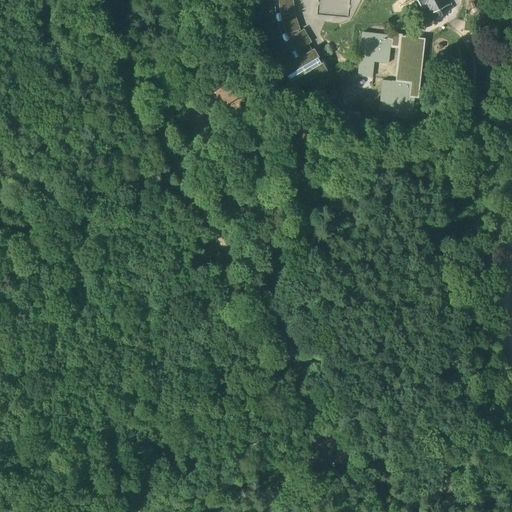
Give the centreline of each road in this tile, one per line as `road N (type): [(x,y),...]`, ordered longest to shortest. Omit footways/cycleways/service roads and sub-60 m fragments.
road 1 (track): [(83,0),(361,467)]
road 2 (unknown): [(0,483),(71,508),(116,511)]
